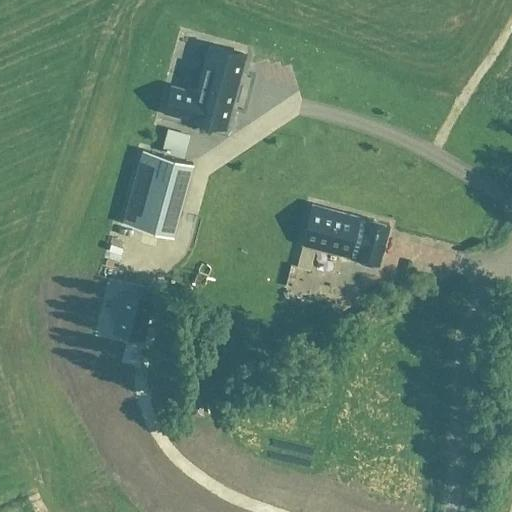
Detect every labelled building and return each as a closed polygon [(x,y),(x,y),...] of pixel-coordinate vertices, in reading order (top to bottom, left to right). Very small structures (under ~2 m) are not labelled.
[(172,88),(165,111),(222,126),(230,99),(235,100),(240,83),(235,81),(242,54),(210,45),(204,67),(209,68),(201,96),(172,88)] [(166,136),(162,152),(185,157),(189,141),(166,136)] [(141,150),(121,223),(172,237),(192,164),(141,150)] [(300,244),(354,259),(354,260),(377,266),(388,225),(365,219),(365,220),(311,205),(300,244)] [(150,296),(120,289),(111,331),(140,338),(150,296)] [(300,347),(334,340),(330,316),(295,322),(300,347)] [(190,434),(178,439),(183,451),(195,446),(190,434)]
